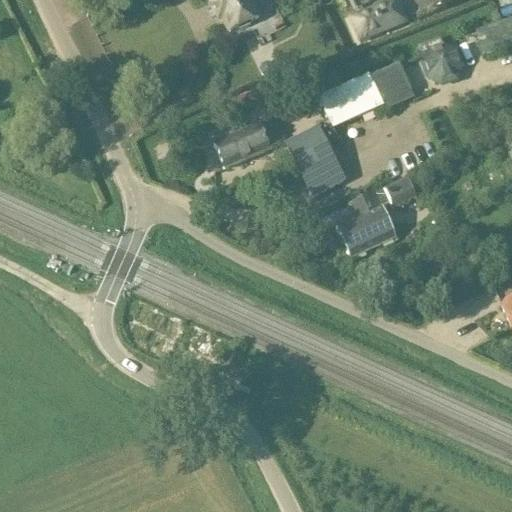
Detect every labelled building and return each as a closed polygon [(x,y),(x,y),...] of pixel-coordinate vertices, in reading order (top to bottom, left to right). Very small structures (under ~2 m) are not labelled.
[(258,20),(255,14),(251,5),(254,3),(255,1),(256,0),(255,0),(212,0),(214,3),(211,4),(218,21),(222,19),(230,34),(238,30),(240,32),(251,27),(250,24),(258,20)] [(372,13),(355,20),(363,40),(381,33),(400,25),(392,5),(372,13)] [(472,23),(482,56),(511,46),(511,18),(490,25),(488,18),(472,23)] [(441,40),(418,48),(423,64),(422,66),(426,81),(441,87),(456,83),(462,69),(457,54),(443,48),(441,40)] [(259,72),(261,77),(266,79),(272,77),(274,71),(272,66),(266,64),(261,67),(259,72)] [(369,76),(316,100),(327,124),(332,134),(333,133),(383,110),(386,115),(414,102),(398,67),(370,80),(369,76)] [(511,113),(503,117),(509,131),(511,129),(511,113)] [(275,121),(258,128),(214,148),(224,171),(286,144),(275,121)] [(311,202),(345,184),(318,132),(283,149),(311,202)] [(353,223),(335,230),(350,263),(395,242),(381,209),(389,205),(392,212),(415,201),(415,200),(407,181),(347,208),(353,223)] [(511,303),(501,308),(510,327),(511,325),(511,303)]
